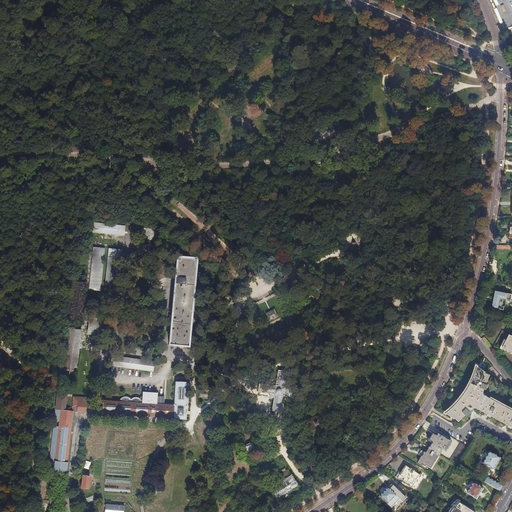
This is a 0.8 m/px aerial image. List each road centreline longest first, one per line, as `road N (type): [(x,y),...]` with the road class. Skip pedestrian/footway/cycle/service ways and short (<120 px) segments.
road 1 (track): [(192,417),(243,379),(285,363),(446,331)]
road 2 (unclassified): [(499,62),(495,182),(465,331)]
road 3 (unclassified): [(465,331),(412,427),(310,511)]
road 4 (unknown): [(449,309),(482,170),(488,84)]
road 5 (unknown): [(291,511),(395,429),(442,346)]
road 6 (track): [(449,309),(314,155)]
road 7 (primary): [(499,62),(349,0)]
road 8 (track): [(322,504),(243,379)]
